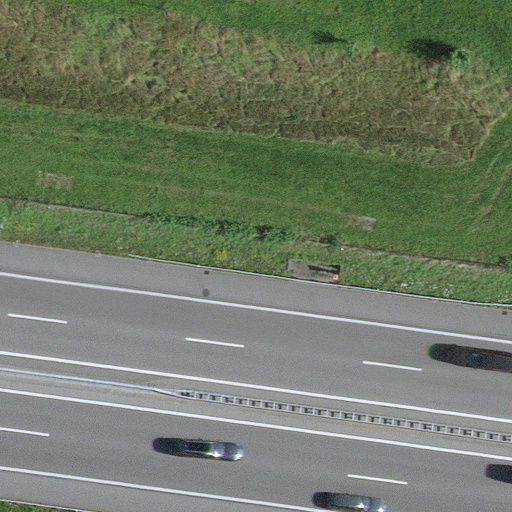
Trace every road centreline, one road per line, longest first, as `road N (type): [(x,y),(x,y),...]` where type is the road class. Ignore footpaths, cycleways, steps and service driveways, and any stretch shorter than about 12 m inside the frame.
road 1 (motorway): [(511,388),(0,319)]
road 2 (motorway): [(0,441),(511,509)]
